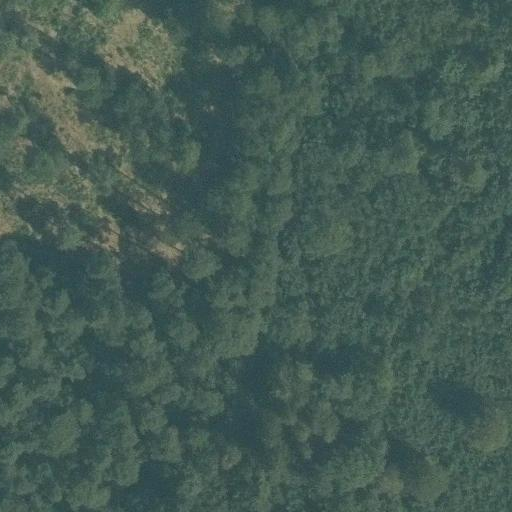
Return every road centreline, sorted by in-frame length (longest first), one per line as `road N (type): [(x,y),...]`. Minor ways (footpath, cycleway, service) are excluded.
road 1 (track): [(328,0),(265,276),(223,511)]
road 2 (track): [(0,242),(165,277),(265,276)]
